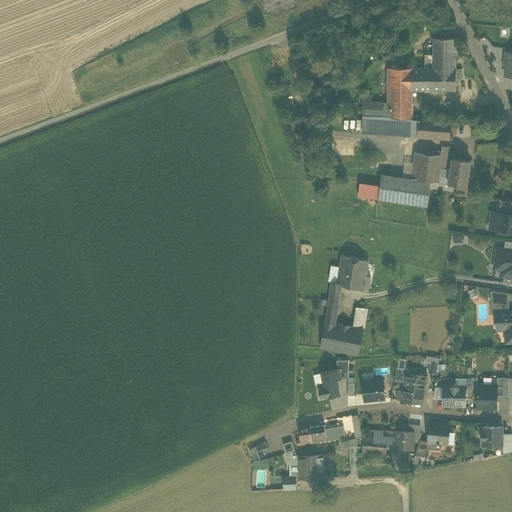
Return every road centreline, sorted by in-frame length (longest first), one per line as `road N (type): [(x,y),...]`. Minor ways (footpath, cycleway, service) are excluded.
road 1 (track): [(0,140),(380,0)]
road 2 (residential): [(511,418),(390,406),(298,421),(256,440)]
road 3 (unknown): [(321,130),(445,144),(511,133)]
road 4 (residential): [(449,0),(511,118)]
